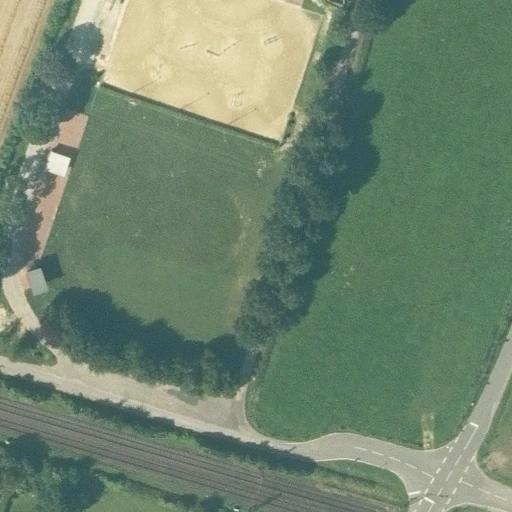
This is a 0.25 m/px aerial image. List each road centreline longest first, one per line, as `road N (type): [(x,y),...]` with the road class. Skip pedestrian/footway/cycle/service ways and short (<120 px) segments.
road 1 (unclassified): [(447,479),(363,453),(288,456),(0,361)]
road 2 (residential): [(447,479),(511,343)]
